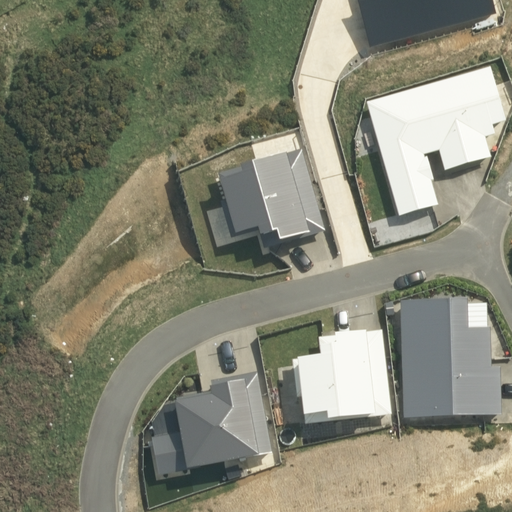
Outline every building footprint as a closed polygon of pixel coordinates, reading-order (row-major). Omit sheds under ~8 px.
[(324,0),(344,57),(480,12),(475,0),(324,0)] [(464,69),(342,107),(381,215),(426,203),(410,162),(426,154),(431,172),(485,157),(474,128),(485,128),(464,69)] [(403,419),(501,416),(499,368),(490,369),(490,329),(467,329),(466,300),(399,302),(403,419)] [(390,416),(381,331),(333,337),(334,346),(317,348),(318,357),(295,359),(302,418),(325,414),(326,422),(390,416)] [(158,476),(273,455),(257,372),(209,382),(211,392),(176,400),(183,433),(151,439),(158,476)]
